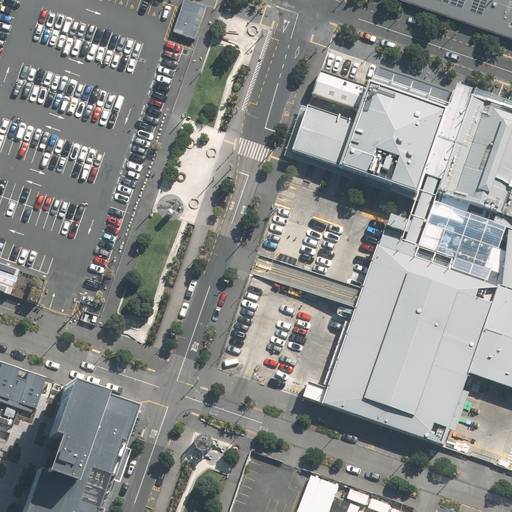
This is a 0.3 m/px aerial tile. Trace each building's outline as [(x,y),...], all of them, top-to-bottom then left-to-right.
[(189,0),(183,0),(174,30),(196,38),(207,5),(189,0)] [(511,0),(405,0),(406,0),(468,22),(511,37),(511,0)] [(362,89),(318,73),(310,95),(341,106),(354,111),(362,89)] [(370,85),(364,83),(362,89),(354,111),(352,116),(350,122),(333,171),(417,200),(420,190),(448,112),(370,85)] [(511,117),(453,97),(448,112),(420,190),(437,196),(511,221),(511,117)] [(320,111),(308,106),(290,156),(333,171),(350,122),(341,119),(320,111)] [(399,220),(385,215),(374,247),(415,261),(431,215),(437,196),(420,190),(417,200),(414,209),(409,223),(399,220)] [(415,261),(374,247),(360,287),(356,300),(353,309),(325,390),(308,384),(304,397),(445,446),(450,433),(454,422),(461,400),(471,372),(499,290),(415,261)] [(18,268),(0,262),(0,290),(10,294),(18,268)] [(42,291),(30,287),(26,300),(38,304),(42,291)] [(511,294),(499,290),(471,372),(503,383),(511,386),(511,294)] [(0,511),(95,511),(131,410),(90,395),(42,379),(0,364),(0,511)] [(257,469),(255,477),(271,482),(274,474),(257,469)]
